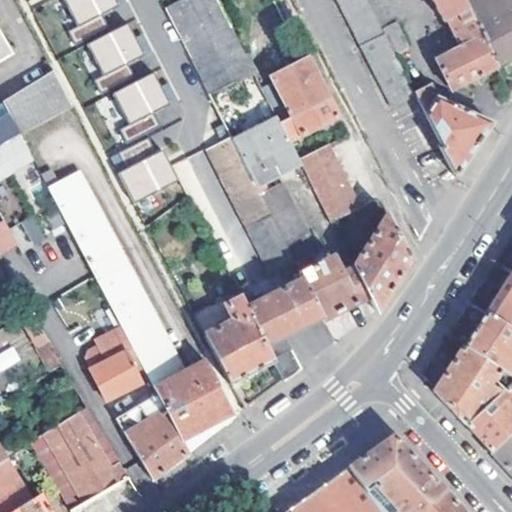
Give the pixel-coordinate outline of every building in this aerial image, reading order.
[(113,0),(62,0),(77,28),(67,32),(74,46),(108,29),(101,16),(118,8),(113,0)] [(184,0),(165,10),(231,139),(255,186),(263,182),(301,163),(299,160),(291,144),(280,124),(260,85),(216,0),(184,0)] [(336,0),(393,110),(417,97),(416,94),(396,56),(366,0),(336,0)] [(397,0),(366,0),(396,56),(411,48),(399,23),(407,19),(397,0)] [(465,1),(464,0),(433,0),(445,22),(448,20),(463,48),(437,62),(453,93),(476,80),(499,68),(498,66),(465,1)] [(511,0),(465,0),(465,1),(498,66),(511,58),(511,0)] [(127,25),(86,46),(102,77),(93,82),(100,95),(134,78),(127,65),(144,57),(127,25)] [(0,63),(11,57),(0,37),(0,63)] [(308,60),(260,85),(280,124),(328,100),(308,60)] [(1,105),(18,136),(72,109),(52,73),(1,105)] [(152,74),(112,95),(128,126),(118,131),(126,145),(159,127),(153,115),(169,106),(152,74)] [(431,87),(416,94),(417,97),(458,176),(468,160),(479,144),(492,125),(438,98),(431,87)] [(328,100),(280,124),(291,144),(338,119),(328,100)] [(0,105),(0,181),(32,162),(18,136),(1,105),(0,105)] [(208,150),(274,276),(295,264),(273,220),(260,197),(255,186),(231,139),(208,150)] [(148,140),(118,155),(126,171),(118,175),(134,206),(172,186),(148,140)] [(360,210),(327,145),(299,160),(301,163),(318,196),(333,224),(360,210)] [(154,391),(182,377),(80,177),(63,186),(56,170),(40,178),(115,317),(149,379),(154,391)] [(255,186),(260,197),(268,192),(263,182),(255,186)] [(260,197),(273,220),(294,209),(282,185),(268,192),(260,197)] [(371,219),(382,226),(388,216),(384,208),(371,219)] [(273,220),(295,264),(296,266),(318,255),(294,209),(273,220)] [(405,268),(410,259),(388,216),(382,226),(355,268),(370,298),(378,313),(392,290),(405,268)] [(323,320),(324,322),(364,301),(370,298),(355,268),(343,274),(335,258),(299,276),(322,321),(323,320)] [(484,314),(511,332),(511,274),(510,273),(484,314)] [(291,337),(322,321),(299,276),(294,279),(297,285),(268,300),(264,302),(260,296),(249,302),(253,308),(246,312),(274,365),(284,384),(300,372),(283,341),(287,339),(291,337)] [(0,289),(0,315),(7,326),(17,319),(27,313),(10,284),(0,289)] [(230,388),(274,365),(246,312),(240,301),(225,308),(233,324),(204,339),(230,388)] [(27,313),(17,319),(36,349),(46,343),(27,313)] [(511,332),(484,314),(483,313),(463,345),(500,370),(511,377),(511,375),(511,332)] [(85,363),(106,404),(149,379),(115,317),(98,327),(104,339),(94,346),(96,350),(87,355),(85,363)] [(36,349),(51,373),(60,369),(46,343),(36,349)] [(0,350),(0,372),(21,360),(12,344),(0,350)] [(463,345),(433,393),(446,408),(463,427),(502,392),(492,383),(500,370),(463,345)] [(154,391),(156,394),(188,453),(204,442),(226,427),(227,426),(234,421),(205,366),(182,377),(154,391)] [(511,395),(505,389),(502,392),(463,427),(468,431),(488,453),(511,430),(511,395)] [(117,421),(152,481),(158,476),(176,462),(188,453),(156,394),(117,421)] [(29,446),(70,511),(75,511),(92,502),(127,480),(85,411),(29,446)] [(511,430),(488,453),(511,478),(511,430)] [(420,511),(443,492),(438,486),(391,436),(382,443),(357,461),(347,468),(365,494),(375,486),(398,511),(420,511)] [(4,462),(0,464),(0,511),(18,511),(31,505),(4,462)] [(328,482),(286,511),(378,511),(365,494),(347,468),(328,482)] [(443,492),(420,511),(461,511),(458,508),(443,492)] [(48,511),(41,499),(31,505),(18,511),(48,511)]
